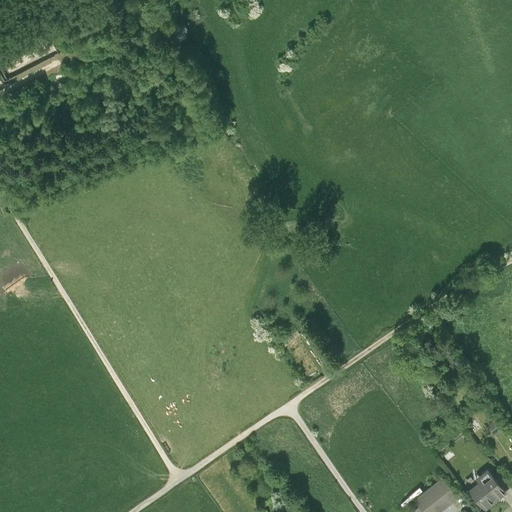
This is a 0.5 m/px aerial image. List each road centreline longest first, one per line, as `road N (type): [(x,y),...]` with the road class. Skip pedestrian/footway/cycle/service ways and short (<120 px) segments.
road 1 (track): [(178,481),(0,193)]
road 2 (track): [(287,407),(511,260)]
road 3 (track): [(136,511),(287,407)]
road 4 (track): [(361,511),(287,407)]
